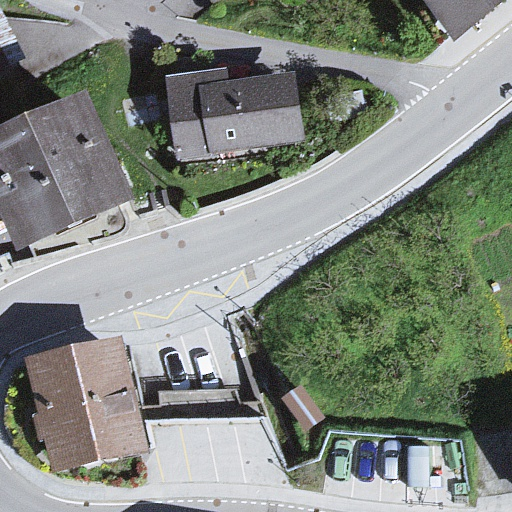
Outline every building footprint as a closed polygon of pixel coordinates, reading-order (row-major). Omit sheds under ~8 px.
[(511,0),(401,0),(446,57),(511,5),(511,0)] [(0,44),(0,83),(16,75),(0,44)] [(227,67),(169,74),(180,159),(301,143),(292,76),(229,84),(227,67)] [(80,88),(0,125),(0,208),(16,242),(128,191),(80,88)] [(111,343),(30,363),(59,476),(140,455),(111,343)] [(238,400),(235,384),(163,395),(165,412),(238,400)] [(331,431),(331,466),(374,465),(373,430),(331,431)]
